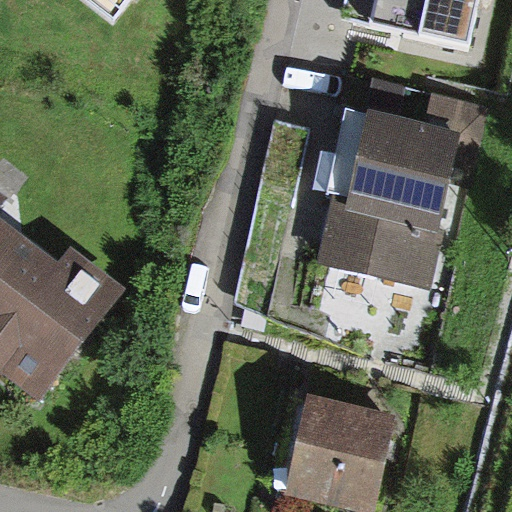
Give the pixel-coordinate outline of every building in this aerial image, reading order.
[(84,0),(110,19),(124,0),(84,0)] [(466,48),(476,0),(382,0),(376,28),(466,48)] [(319,265),(426,292),(442,231),(435,229),(460,132),(370,109),(368,116),(349,111),(329,190),(337,192),(319,265)] [(0,376),(36,403),(123,287),(71,248),(60,261),(0,215),(0,205),(7,197),(0,192),(0,376)] [(285,492),(361,511),(378,511),(402,419),(311,395),(285,492)]
